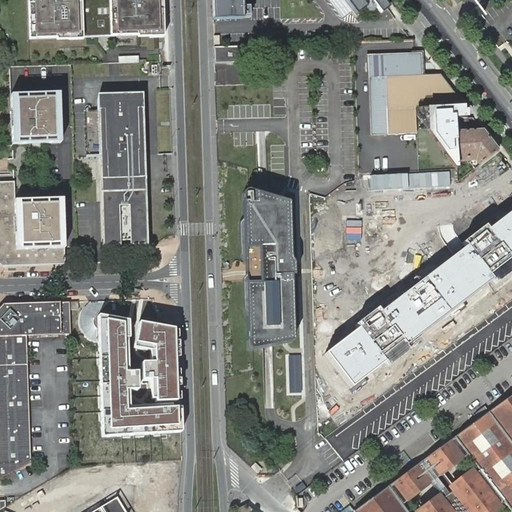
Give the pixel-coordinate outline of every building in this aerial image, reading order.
[(164,36),(162,0),(21,0),(23,41),(164,36)] [(213,20),(242,19),(241,0),(344,0),(356,15),(366,8),(363,4),(369,0),(212,0),(212,9),(213,20)] [(215,46),(215,83),(242,83),(243,47),(215,46)] [(370,136),(387,136),(385,77),(423,75),(422,54),(367,56),(370,136)] [(385,77),(387,136),(416,135),(416,114),(415,109),(426,108),(462,107),(464,106),(439,74),(423,75),(385,77)] [(60,93),(11,94),(13,144),(35,143),(51,142),(61,142),(60,93)] [(140,101),(98,102),(98,112),(99,157),(101,157),(104,246),(120,245),(119,242),(129,241),(129,245),(145,244),(142,156),(140,101)] [(427,126),(456,169),(456,159),(454,132),(454,127),(467,126),(466,119),(466,110),(463,110),(462,107),(426,108),(415,109),(416,114),(421,122),(427,126)] [(98,112),(87,112),(88,157),(99,157),(98,112)] [(480,164),(497,151),(482,130),(454,132),(456,159),(475,158),(480,164)] [(14,202),(13,184),(0,183),(0,265),(1,267),(64,265),(62,209),(61,201),(14,202)] [(242,194),(242,206),(289,204),(288,204),(288,203),(287,203),(287,202),(262,195),(248,191),(247,191),(246,191),(245,191),(244,191),(244,192),(243,192),(243,193),(242,194)] [(290,259),(289,204),(242,206),(243,218),(242,220),(239,223),(239,225),(240,256),(240,258),(243,260),(244,263),(245,275),(245,276),(244,277),(244,278),(242,280),(241,281),(241,282),(241,283),(241,285),(242,311),(242,313),(243,314),(243,315),(244,316),(245,317),(246,318),(247,341),(293,340),(293,338),(291,277),(293,277),(293,271),(293,265),(290,259)] [(511,210),(325,355),(351,389),(511,265),(511,210)] [(0,309),(0,480),(33,459),(30,339),(71,338),(70,310),(69,302),(5,304),(0,309)] [(128,320),(97,315),(101,437),(181,433),(181,408),(126,411),(124,339),(130,338),(128,320)] [(178,329),(139,322),(138,342),(157,345),(156,363),(144,362),(144,376),(157,377),(157,402),(180,400),(178,329)] [(293,340),(247,341),(247,346),(247,348),(247,349),(248,350),(249,350),(250,350),(251,350),(252,350),(267,348),(291,343),(292,342),(292,341),(293,341),(293,340)] [(371,403),(396,384),(386,370),(361,389),(371,403)] [(511,511),(511,394),(501,402),(441,447),(354,511),(352,511),(349,507),(341,511),(511,511)] [(360,394),(343,401),(349,415),(366,408),(360,394)] [(469,411),(454,424),(460,431),(475,418),(469,411)] [(255,463),(251,467),(258,474),(262,470),(255,463)] [(124,511),(116,498),(92,511),(124,511)]
